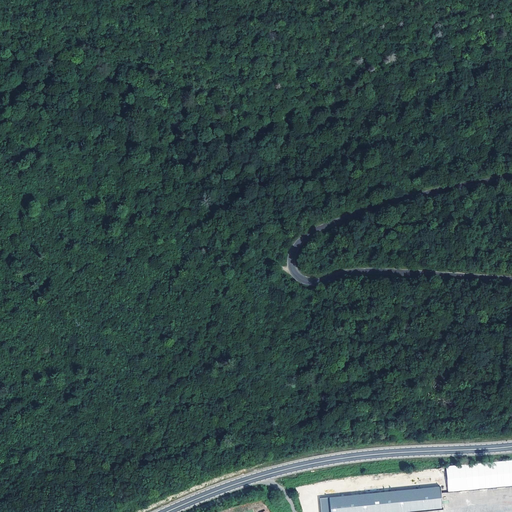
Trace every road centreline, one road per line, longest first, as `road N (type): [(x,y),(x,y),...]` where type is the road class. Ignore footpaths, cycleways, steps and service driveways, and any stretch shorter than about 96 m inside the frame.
road 1 (tertiary): [(511,278),(361,271),(308,281),(291,259),(307,234),(345,217),(511,176)]
road 2 (secondary): [(511,446),(295,466),(166,511)]
road 3 (track): [(291,120),(421,73),(511,72)]
